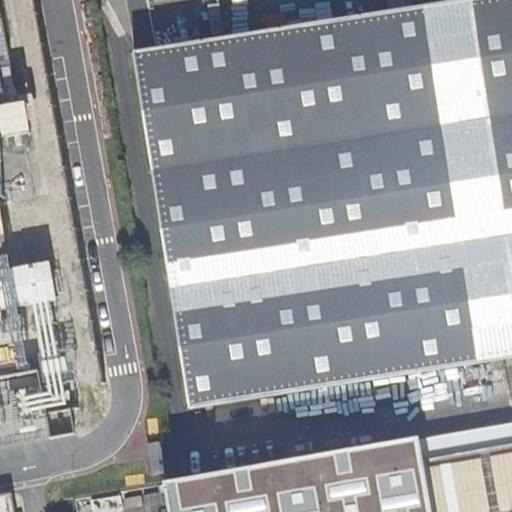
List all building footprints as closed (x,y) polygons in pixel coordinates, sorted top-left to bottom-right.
[(511,0),(487,0),(144,54),(199,409),(511,359),(511,0)] [(0,299),(12,297),(0,227),(0,209),(8,208),(0,162),(0,97),(6,97),(0,66),(0,299)] [(0,341),(20,338),(19,335),(80,324),(73,287),(12,297),(0,299),(0,341)] [(420,440),(170,488),(174,511),(433,511),(424,464),(420,440)] [(165,444),(151,446),(155,474),(156,476),(169,474),(165,444)] [(433,511),(511,511),(511,448),(424,464),(433,511)] [(162,493),(146,496),(147,506),(163,504),(162,493)] [(142,496),(126,499),(127,509),(144,507),(142,496)]
